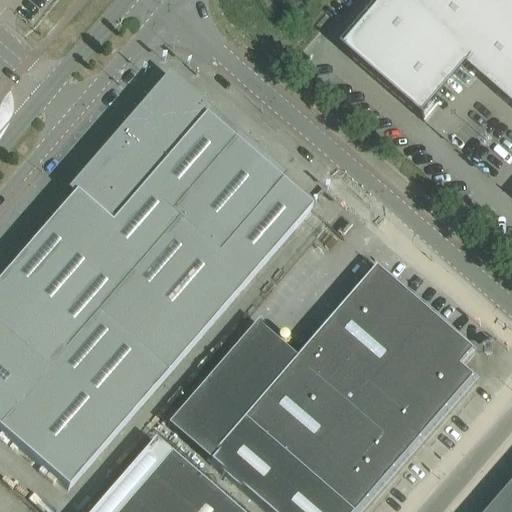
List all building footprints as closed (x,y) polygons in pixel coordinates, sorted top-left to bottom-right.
[(403,0),(352,58),(351,60),(352,60),(413,113),(414,114),(415,112),(466,54),(511,93),(511,0),(429,0),(420,11),(407,0),(403,0)] [(286,179),(276,170),(276,171),(239,139),(234,144),(205,120),(210,113),(192,97),(191,98),(186,104),(169,88),(165,93),(162,90),(156,97),(152,95),(67,194),(73,199),(0,282),(0,433),(67,492),(311,211),(281,185),(286,179)] [(361,511),(475,380),(461,369),(474,354),(378,271),(246,423),(209,465),(263,511),(361,511)] [(154,444),(95,511),(232,511),(170,458),(154,444)] [(511,511),(511,488),(491,511),(511,511)]
